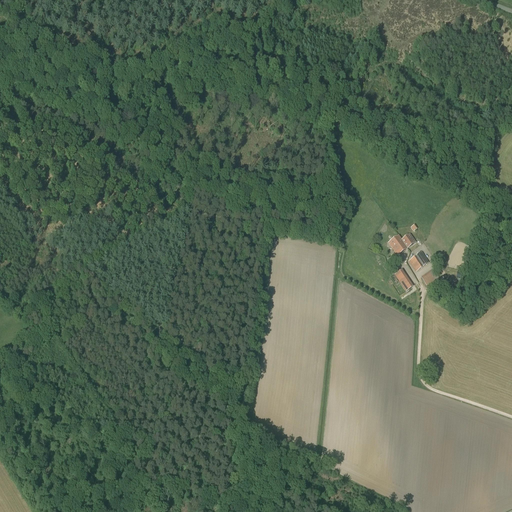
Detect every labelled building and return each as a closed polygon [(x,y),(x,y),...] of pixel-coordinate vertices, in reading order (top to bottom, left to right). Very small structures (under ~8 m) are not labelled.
[(410,234),(402,240),(402,241),(407,249),(416,243),(410,234)] [(402,241),(402,240),(399,236),(388,243),(397,256),(407,249),(402,241)] [(422,252),(408,262),(416,272),(429,263),(422,252)] [(394,275),(406,292),(414,287),(402,270),(394,275)] [(438,278),(433,270),(421,278),(426,286),(438,278)]
